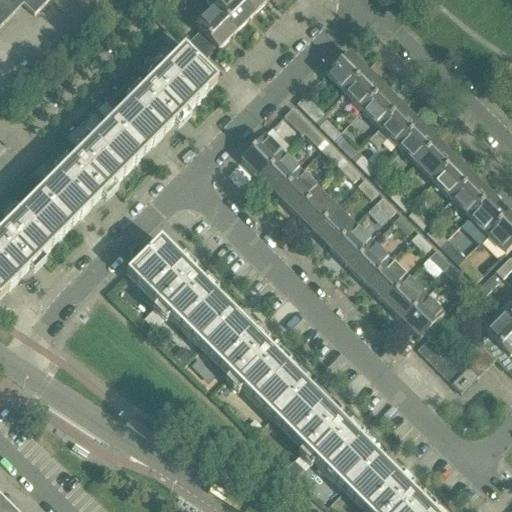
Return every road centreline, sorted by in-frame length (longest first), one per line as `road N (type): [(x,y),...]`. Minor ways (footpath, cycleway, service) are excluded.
road 1 (residential): [(511,432),(486,458),(464,459),(189,182)]
road 2 (residential): [(231,511),(7,363)]
road 3 (residential): [(7,363),(189,182)]
road 4 (residential): [(189,182),(360,7)]
road 5 (residential): [(511,160),(360,7)]
